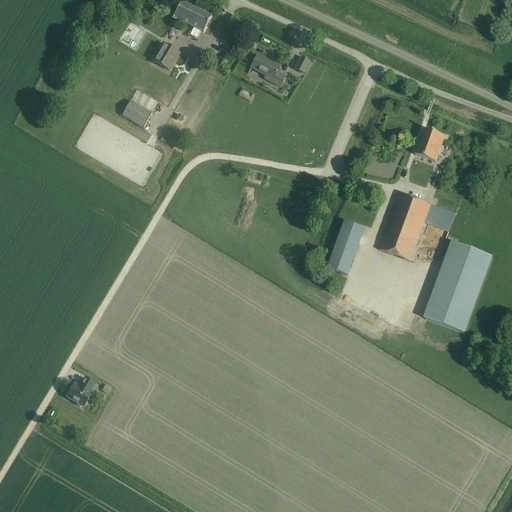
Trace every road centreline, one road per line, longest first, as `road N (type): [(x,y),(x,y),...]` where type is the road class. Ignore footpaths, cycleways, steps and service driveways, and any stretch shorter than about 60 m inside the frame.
road 1 (residential): [(0,477),(196,157),(329,168),(380,66)]
road 2 (unclassified): [(511,108),(278,0)]
road 3 (residential): [(380,66),(239,0)]
road 4 (residential): [(511,120),(380,66)]
